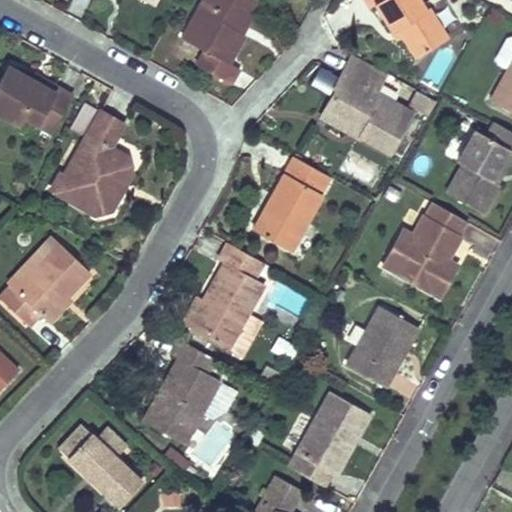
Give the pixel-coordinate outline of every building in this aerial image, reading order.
[(202,0),(182,37),(204,50),(196,64),(229,82),(238,68),(229,62),(245,35),(241,33),(232,28),(247,0),(202,0)] [(241,33),(259,0),(247,0),(232,28),(241,33)] [(365,0),(369,7),(375,4),(392,32),(398,29),(402,35),(416,57),(447,38),(429,8),(425,10),(419,0),(365,0)] [(504,15),(491,8),(485,18),(498,25),(504,15)] [(392,32),(396,39),(402,35),(398,29),(392,32)] [(507,68),(490,99),(511,111),(511,36),(507,38),(496,57),(498,63),(507,68)] [(331,96),(320,116),(359,138),(360,137),(389,153),(412,112),(376,91),(386,73),(352,54),(341,73),(343,75),(341,78),(331,96)] [(0,79),(0,103),(2,104),(0,108),(0,113),(18,123),(22,116),(50,131),(70,94),(56,86),(53,91),(31,79),(8,66),(0,79)] [(320,66),(310,84),(331,96),(341,78),(320,66)] [(56,86),(34,74),(31,79),(53,91),(56,86)] [(419,91),(411,105),(428,115),(436,101),(419,91)] [(70,126),(82,133),(96,109),(84,101),(70,126)] [(61,171),(50,189),(95,215),(110,211),(123,189),(115,184),(130,158),(110,147),(124,122),(101,108),(65,173),(61,171)] [(475,129),(457,161),(462,164),(446,192),(483,212),(499,183),(496,182),(491,179),(507,149),(511,151),(511,131),(494,122),(486,136),(475,129)] [(496,182),(511,153),(511,151),(507,149),(491,179),(496,182)] [(294,156),(254,228),(291,248),(322,193),(320,192),(329,176),(294,156)] [(123,189),(132,172),(130,158),(115,184),(123,189)] [(422,215),(412,234),(403,228),(383,265),(439,297),(458,264),(448,259),(446,257),(449,251),(452,252),(461,236),(458,235),(467,221),(433,202),(424,216),(422,215)] [(10,284),(0,295),(0,298),(28,325),(39,313),(49,322),(65,305),(61,302),(67,296),(90,272),(59,242),(15,289),(10,284)] [(228,243),(219,259),(224,262),(203,300),(188,326),(243,357),(263,321),(247,312),(264,283),(254,278),(263,262),(228,243)] [(65,305),(70,299),(67,296),(61,302),(65,305)] [(198,296),(183,323),(188,326),(203,300),(198,296)] [(379,305),(346,365),(384,387),(393,372),(387,369),(400,347),(405,350),(418,327),(379,305)] [(278,337),(271,349),(291,361),(298,348),(278,337)] [(215,359),(180,340),(172,354),(182,360),(171,379),(167,377),(142,420),(184,444),(202,412),(219,381),(220,380),(208,373),(215,359)] [(387,369),(393,372),(405,350),(400,347),(387,369)] [(0,388),(18,370),(0,353),(0,388)] [(226,411),(237,391),(219,381),(202,412),(212,418),(226,411)] [(370,414),(330,391),(288,465),(324,486),(331,472),(336,475),(344,460),(339,457),(352,434),(357,437),(370,414)] [(81,424),(58,448),(118,505),(141,481),(116,457),(95,437),(81,424)] [(127,446),(106,426),(95,437),(116,457),(127,446)] [(339,457),(344,460),(357,437),(352,434),(339,457)] [(169,446),(163,455),(174,464),(181,455),(169,446)] [(174,464),(182,470),(189,462),(181,455),(174,464)] [(272,511),(290,511),(303,490),(276,476),(261,503),(274,510),(272,511)] [(178,490),(163,491),(164,505),(179,505),(178,490)] [(261,503),(255,511),(272,511),(274,510),(261,503)]
